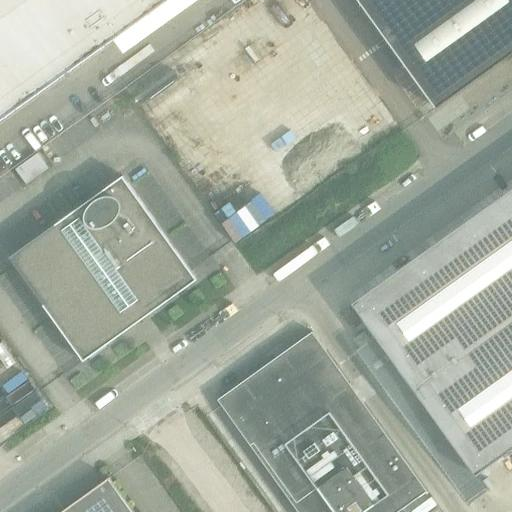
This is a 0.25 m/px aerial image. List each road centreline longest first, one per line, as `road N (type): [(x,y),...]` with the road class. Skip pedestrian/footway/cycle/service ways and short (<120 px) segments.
road 1 (unclassified): [(0,492),(511,126)]
road 2 (unknown): [(0,220),(98,156),(141,141),(258,310)]
road 3 (unknown): [(310,272),(462,511)]
road 4 (unknown): [(101,421),(0,298)]
